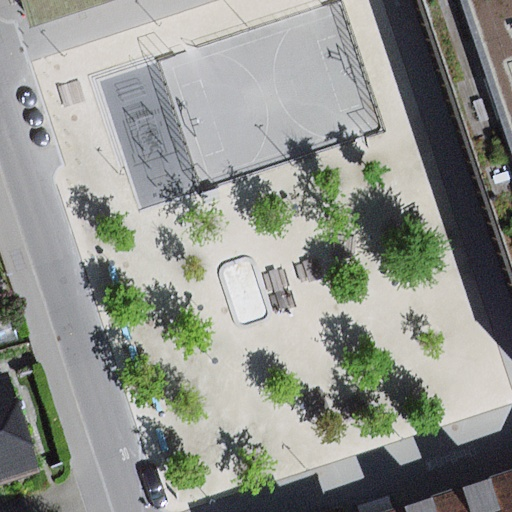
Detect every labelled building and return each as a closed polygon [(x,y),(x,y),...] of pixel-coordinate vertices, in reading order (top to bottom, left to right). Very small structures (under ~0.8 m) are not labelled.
[(17,0),(27,29),(116,0),(17,0)] [(511,0),(419,0),(478,174),(511,162),(511,0)] [(511,162),(478,174),(510,269),(511,274),(511,162)] [(12,323),(0,326),(0,346),(17,342),(12,323)] [(7,374),(0,376),(0,489),(47,475),(22,399),(16,401),(7,374)] [(511,511),(511,474),(432,502),(435,511),(511,511)] [(435,511),(432,502),(400,511),(435,511)]
